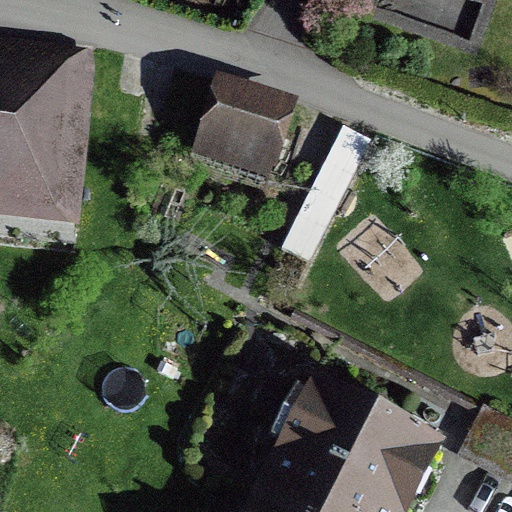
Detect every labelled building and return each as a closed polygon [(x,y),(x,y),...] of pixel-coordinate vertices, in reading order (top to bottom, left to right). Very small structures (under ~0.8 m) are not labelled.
[(89,63),(0,53),(0,239),(69,247),(89,63)] [(289,110),(210,89),(187,175),(266,196),(289,110)] [(369,142),(338,127),(278,246),(309,262),(369,142)] [(418,511),(447,454),(331,396),(272,511),(418,511)] [(511,426),(482,410),(458,456),(511,483),(511,426)]
